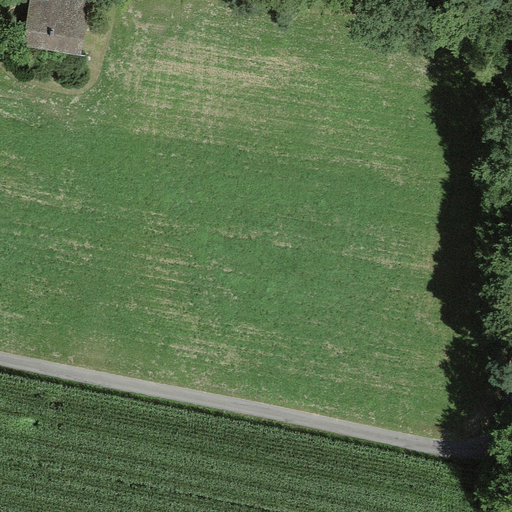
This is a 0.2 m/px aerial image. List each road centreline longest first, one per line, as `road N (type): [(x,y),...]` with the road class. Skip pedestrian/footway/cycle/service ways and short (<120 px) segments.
road 1 (unclassified): [(511,415),(494,441),(433,447),(0,360)]
road 2 (unclassified): [(511,122),(497,276),(511,379)]
